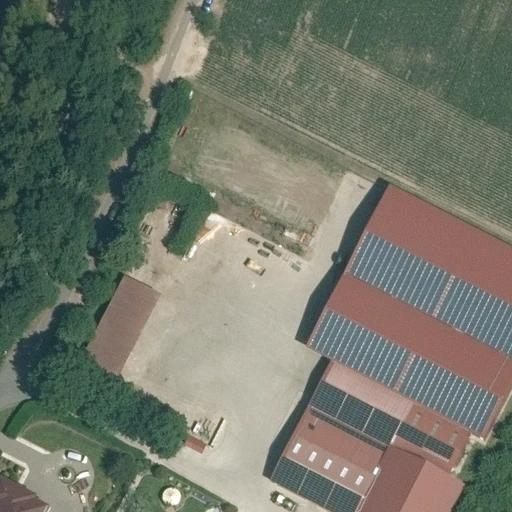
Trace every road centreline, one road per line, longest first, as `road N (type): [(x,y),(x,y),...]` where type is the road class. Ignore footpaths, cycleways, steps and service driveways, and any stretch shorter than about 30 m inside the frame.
road 1 (track): [(192,0),(131,170),(30,362),(0,403)]
road 2 (track): [(46,20),(173,52)]
